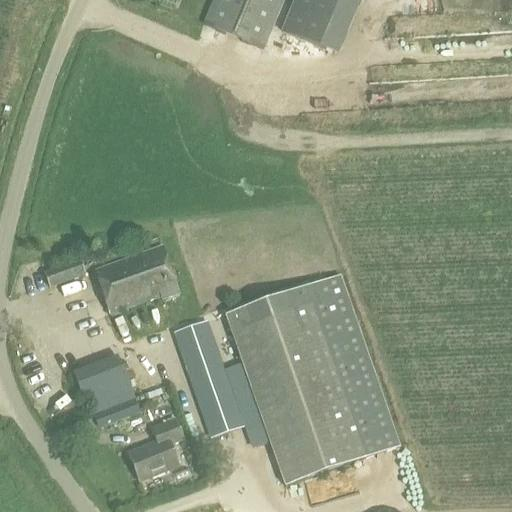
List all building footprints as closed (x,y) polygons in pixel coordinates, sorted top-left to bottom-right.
[(186,0),(182,12),(199,19),(206,0),(186,0)] [(213,0),(202,26),(263,52),(285,0),(213,0)] [(294,0),(280,34),(326,53),(349,0),(294,0)] [(316,85),(296,95),(310,124),(330,114),(316,85)] [(95,271),(110,315),(111,317),(155,302),(161,299),(162,302),(179,296),(163,248),(95,271)] [(44,273),(50,290),(86,277),(80,260),(44,273)] [(242,366),(228,371),(256,449),(269,444),(285,489),(400,450),(342,279),(225,318),(242,366)] [(177,333),(212,434),(237,425),(201,325),(177,333)] [(87,400),(94,417),(135,401),(117,357),(74,374),(83,401),(87,400)] [(135,401),(94,417),(100,432),(140,416),(135,401)] [(129,457),(139,483),(177,469),(169,447),(181,443),(174,424),(153,432),(158,445),(129,457)]
